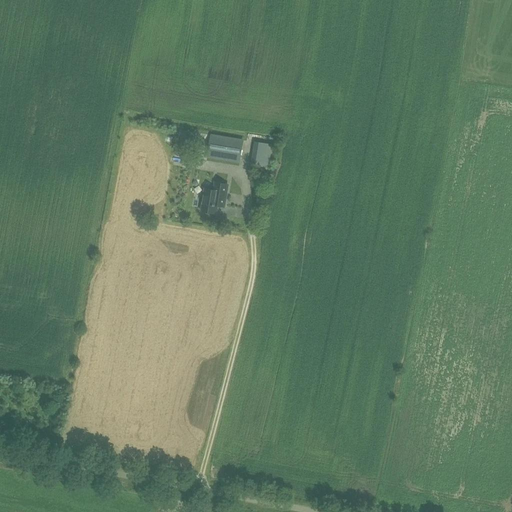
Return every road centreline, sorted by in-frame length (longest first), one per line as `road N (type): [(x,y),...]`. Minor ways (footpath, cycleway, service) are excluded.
road 1 (unclassified): [(310,511),(0,452)]
road 2 (unknown): [(199,490),(254,234)]
